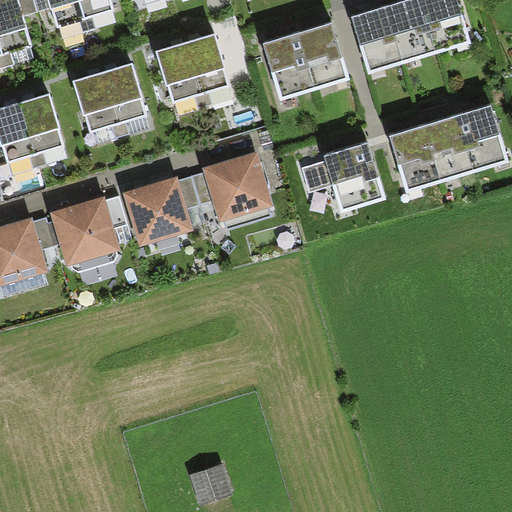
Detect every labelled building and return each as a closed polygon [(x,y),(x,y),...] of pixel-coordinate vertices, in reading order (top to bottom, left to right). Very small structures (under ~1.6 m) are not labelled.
[(18,0),(0,0),(0,55),(32,46),(18,0)] [(111,0),(48,0),(56,28),(114,11),(111,0)] [(455,0),(382,0),(350,11),(365,67),(468,34),(455,0)] [(329,19),(261,38),(276,95),(345,74),(329,19)] [(215,34),(155,52),(169,101),(230,84),(215,34)] [(134,63),(73,80),(87,129),(148,111),(134,63)] [(64,143),(49,94),(0,108),(0,143),(5,160),(64,143)] [(487,100),(389,131),(404,187),(506,155),(487,100)] [(365,138),(326,150),(341,206),(381,194),(365,138)] [(252,156),(204,170),(218,219),(267,205),(252,156)] [(189,177),(125,196),(140,245),(186,231),(181,215),(198,210),(189,177)] [(115,195),(46,215),(62,272),(112,258),(104,229),(123,223),(115,195)] [(27,220),(0,227),(0,278),(40,266),(39,261),(52,257),(42,222),(28,226),(27,220)] [(218,470),(189,480),(198,506),(227,496),(218,470)]
